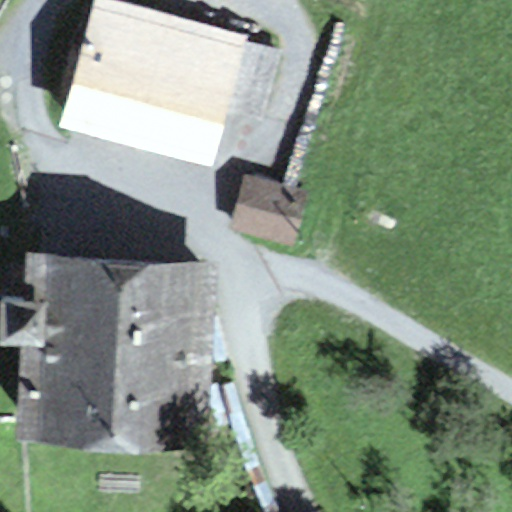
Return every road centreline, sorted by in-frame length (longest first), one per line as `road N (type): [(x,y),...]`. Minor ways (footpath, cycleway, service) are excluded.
road 1 (unclassified): [(300,511),(252,400),(240,317),(253,285),(293,280),(335,295),(511,389)]
road 2 (track): [(42,0),(15,76),(16,106),(40,156),(182,201),(253,285)]
